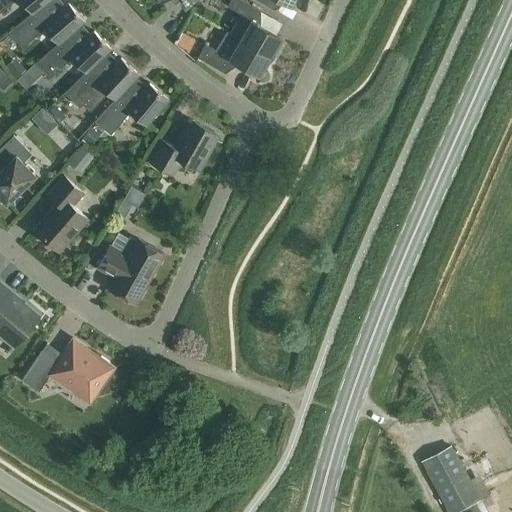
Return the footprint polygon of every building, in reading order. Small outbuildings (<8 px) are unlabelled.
[(49,0),(0,0),(0,11),(14,0),(21,0),(31,13),(32,13),(43,4),(43,5),(49,0)] [(232,33),(274,58),(275,57),(279,42),(282,36),(255,21),(261,10),(242,0),(230,0),(227,5),(241,13),(230,32),(232,34),(232,33)] [(32,13),(31,13),(8,31),(22,47),(44,28),(57,43),(58,43),(69,34),(85,21),(68,2),(53,15),(43,5),(43,4),(32,13)] [(58,43),(57,43),(35,62),(50,77),(71,57),(85,72),(96,62),(111,48),(94,30),(79,44),(69,34),(58,43)] [(225,72),(233,59),(260,75),(263,69),(273,59),(274,58),(232,33),(232,34),(230,32),(226,30),(216,49),(205,43),(198,56),(225,72)] [(85,72),(64,92),(80,107),(83,103),(90,111),(107,92),(114,99),(115,99),(125,88),(125,89),(139,74),(121,57),(107,72),(96,62),(85,72)] [(0,85),(10,93),(19,83),(1,68),(0,69),(0,85)] [(115,99),(114,99),(94,120),(111,134),(129,111),(146,125),(168,98),(149,82),(136,98),(125,89),(125,88),(115,99)] [(38,121),(52,136),(61,127),(47,112),(38,121)] [(185,161),(198,168),(218,134),(191,119),(175,147),(163,140),(150,161),(173,174),(179,163),(185,161)] [(88,123),(78,133),(86,141),(96,131),(88,123)] [(13,134),(0,146),(0,163),(3,167),(0,169),(0,195),(6,202),(35,174),(22,161),(31,153),(13,134)] [(83,192),(64,175),(47,194),(58,203),(36,229),(58,249),(86,217),(72,204),(83,192)] [(139,190),(124,204),(137,219),(153,205),(139,190)] [(136,303),(163,255),(128,235),(120,250),(110,244),(97,266),(115,277),(109,287),(136,303)] [(0,333),(14,344),(38,315),(13,294),(14,292),(0,280),(0,333)] [(39,390),(50,374),(90,401),(113,366),(109,363),(109,361),(101,355),(99,356),(73,338),(57,361),(41,350),(22,378),(39,390)] [(446,504),(474,488),(451,446),(422,461),(446,504)]
